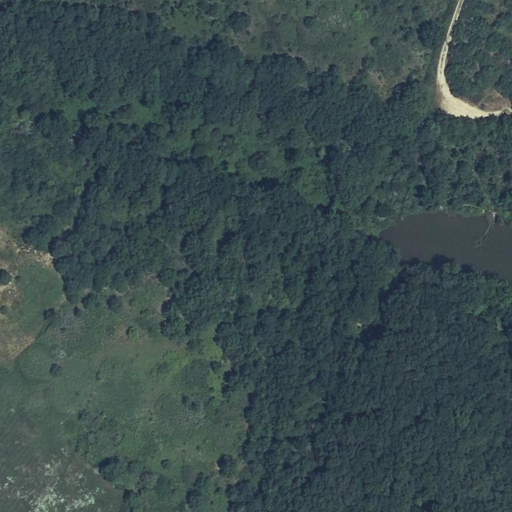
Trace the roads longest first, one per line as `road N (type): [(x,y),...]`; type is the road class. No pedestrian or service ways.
road 1 (track): [(66,0),(213,27),(376,87)]
road 2 (track): [(461,0),(442,79),(448,100),(465,110),(511,113)]
